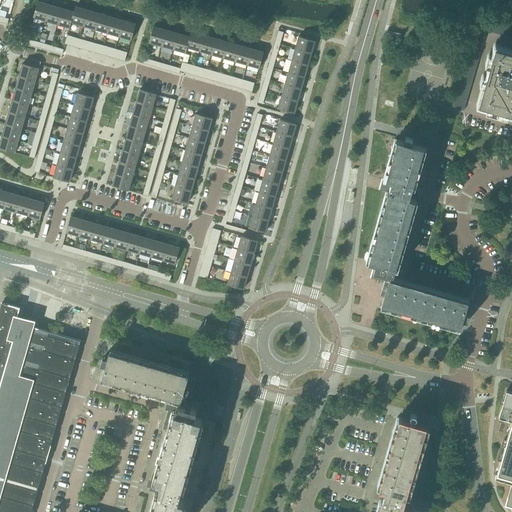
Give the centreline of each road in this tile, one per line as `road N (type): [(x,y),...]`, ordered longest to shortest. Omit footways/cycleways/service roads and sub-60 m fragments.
road 1 (residential): [(203,230),(240,97),(138,69),(58,62),(15,49),(3,36)]
road 2 (residential): [(464,385),(490,272),(460,212),(475,181),(511,167)]
road 3 (residential): [(203,230),(65,192),(42,265)]
road 4 (residential): [(78,383),(158,406),(129,511)]
road 5 (tertiary): [(335,161),(377,0)]
road 6 (tertiary): [(307,324),(335,161)]
road 7 (tertiary): [(335,161),(287,316)]
road 8 (tertiary): [(270,361),(228,511)]
road 9 (residential): [(464,385),(313,351)]
road 10 (tertiary): [(246,511),(289,369)]
road 11 (residential): [(78,383),(41,511)]
road 12 (residential): [(487,511),(464,385)]
